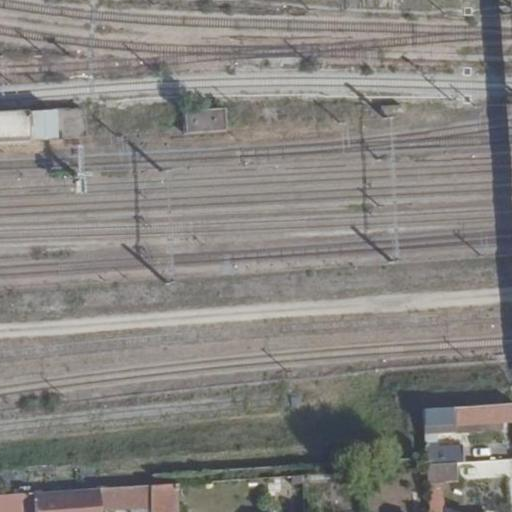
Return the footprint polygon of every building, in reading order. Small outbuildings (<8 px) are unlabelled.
[(225,110),(185,112),(186,134),(227,131),(225,110)] [(81,113),(55,114),(56,139),(83,138),(81,113)] [(56,139),(55,114),(26,115),(27,141),(56,139)] [(0,142),(27,141),(26,115),(0,116),(0,142)] [(511,421),(511,404),(422,410),(426,465),(455,463),(463,462),(462,447),(438,447),(437,441),(444,435),(457,435),(457,432),(457,425),(504,422),(511,421)] [(505,430),(504,422),(457,425),(457,432),(505,430)] [(455,463),(426,465),(426,469),(428,511),(447,511),(446,481),(455,481),(455,463)] [(177,511),(176,484),(99,490),(100,511),(149,508),(150,511),(177,511)] [(99,511),(100,511),(99,490),(54,492),(19,495),(20,511),(35,511),(34,511),(99,511)] [(19,495),(0,495),(0,511),(19,511),(20,511),(19,495)]
